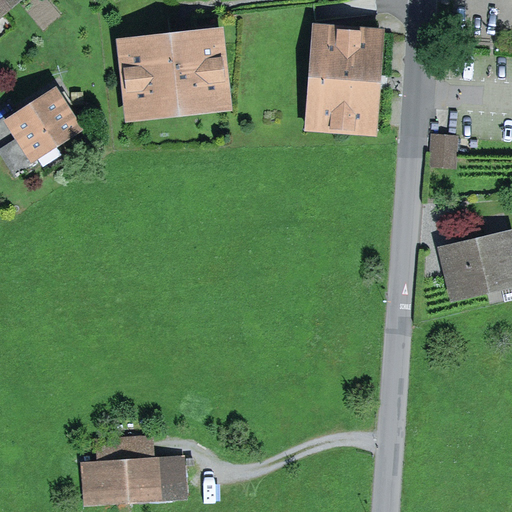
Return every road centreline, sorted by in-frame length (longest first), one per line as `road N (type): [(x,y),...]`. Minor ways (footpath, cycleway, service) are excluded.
road 1 (residential): [(384,511),(420,0)]
road 2 (track): [(389,439),(324,441),(260,468),(222,471),(186,448),(96,450)]
